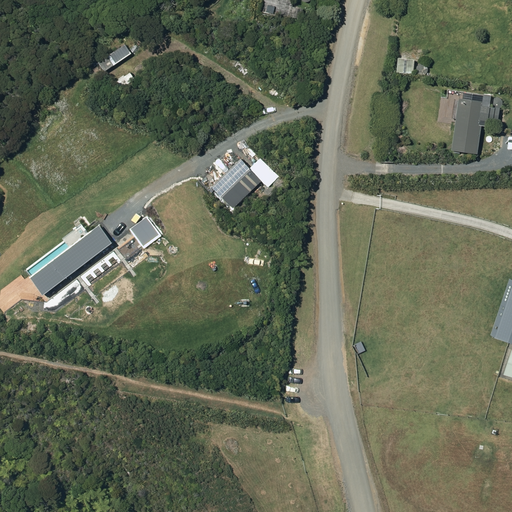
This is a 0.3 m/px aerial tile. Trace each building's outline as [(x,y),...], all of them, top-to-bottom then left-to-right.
[(304,7),(295,5),(292,18),(300,20),(304,7)] [(100,62),(107,72),(134,52),(127,42),(139,34),(133,26),(108,44),(114,52),(100,62)] [(416,58),(399,58),(399,73),(416,74),(416,58)] [(132,67),(112,80),(119,91),(139,78),(132,67)] [(454,149),(480,152),(484,124),(491,125),(491,119),(500,120),(502,107),(484,105),(486,94),(467,91),(466,97),(462,96),(462,98),(458,98),(455,117),(458,117),(454,149)] [(235,208),(264,181),(243,160),(215,187),(235,208)] [(263,160),(257,165),(270,180),(276,174),(263,160)] [(215,186),(216,184),(208,174),(200,181),(209,191),(215,186)] [(162,236),(149,217),(132,228),(146,247),(162,236)] [(115,243),(101,225),(32,277),(46,295),(115,243)] [(511,279),(495,331),(511,336),(511,355),(506,372),(511,374),(511,279)]
